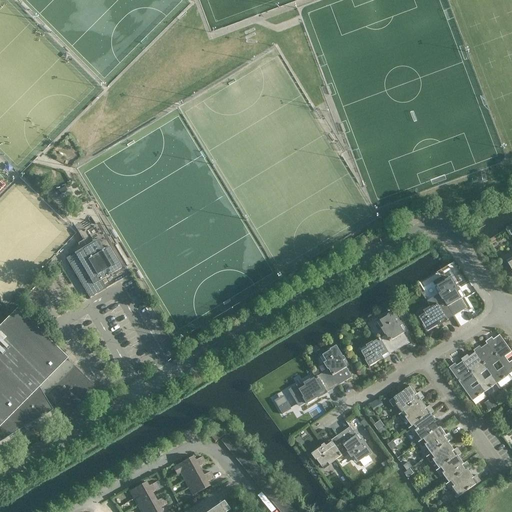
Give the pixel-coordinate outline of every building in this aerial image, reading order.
[(79,246),(80,248),(89,243),(97,238),(103,248),(108,245),(121,267),(124,265),(98,221),(95,223),(94,222),(81,229),(78,231),(83,239),(77,242),(79,246)] [(121,267),(108,245),(103,248),(97,238),(89,243),(80,248),(66,256),(90,296),(106,286),(101,279),(121,267)] [(467,308),(456,289),(458,288),(451,277),(437,286),(441,292),(439,293),(433,297),(435,300),(429,303),(432,307),(443,300),(453,317),(467,308)] [(426,315),(424,316),(420,319),(428,332),(453,317),(443,300),(432,307),(424,312),(426,315)] [(0,429),(42,388),(46,394),(48,397),(71,421),(100,392),(89,381),(18,310),(0,327),(0,429)] [(387,335),(396,351),(410,343),(399,325),(402,324),(395,312),(381,321),(385,327),(382,328),(387,335)] [(369,349),(363,352),(363,353),(371,366),(396,351),(387,335),(367,346),(369,349)] [(488,344),(510,375),(511,373),(511,351),(500,335),(493,340),(492,338),(486,342),(488,344)] [(511,380),(511,377),(510,375),(488,344),(481,349),(479,347),(474,351),(475,353),(498,384),(508,376),(511,381),(511,380)] [(338,347),(328,352),(324,355),(328,361),(325,363),(329,370),(338,386),(352,377),(342,359),(344,358),(338,347)] [(463,361),(485,392),(496,385),(499,390),(501,388),(498,384),(475,353),(469,357),(467,355),(462,359),(463,361)] [(489,397),(485,392),(463,361),(457,366),(455,364),(449,368),(473,401),(484,393),(487,398),(489,397)] [(338,386),(329,370),(305,384),(306,387),(299,391),(307,404),(338,386)] [(399,415),(421,400),(424,398),(420,392),(417,394),(412,386),(390,401),(394,407),(397,405),(402,411),(398,414),(399,415)] [(48,397),(46,394),(42,388),(0,429),(0,444),(0,445),(57,412),(48,397)] [(373,410),(383,404),(380,399),(370,405),(373,410)] [(431,414),(434,412),(430,406),(427,408),(421,400),(399,415),(403,421),(407,419),(411,425),(408,427),(409,429),(431,414)] [(490,400),(485,404),(490,410),(495,407),(490,400)] [(441,428),(444,426),(439,419),(436,422),(431,414),(409,429),(413,435),(417,432),(421,439),(418,441),(419,443),(441,428)] [(350,427),(337,436),(348,452),(352,458),(355,456),(359,462),(360,462),(364,467),(372,461),(369,456),(372,453),(365,442),(362,444),(350,427)] [(449,442),(453,440),(449,433),(446,435),(441,428),(419,443),(423,449),(426,446),(431,453),(426,456),(427,458),(449,442)] [(212,436),(213,438),(216,442),(225,435),(220,429),(212,436)] [(226,445),(235,438),(231,433),(222,440),(226,445)] [(337,436),(313,454),(322,466),(327,462),(329,465),(348,452),(337,436)] [(235,438),(226,445),(230,450),(239,442),(235,438)] [(233,454),(242,447),(239,442),(230,450),(233,454)] [(459,456),(461,455),(457,448),(454,450),(449,442),(427,458),(431,463),(434,461),(439,468),(436,470),(437,471),(459,456)] [(242,447),(233,454),(237,459),(246,451),(242,447)] [(246,451),(237,459),(241,463),(250,456),(246,451)] [(245,468),(254,461),(250,456),(241,463),(245,468)] [(469,470),(471,468),(467,462),(464,464),(459,456),(437,471),(441,477),(444,475),(448,481),(445,483),(446,485),(469,470)] [(196,462),(193,457),(177,466),(177,467),(174,469),(178,476),(181,474),(204,461),(202,458),(196,462)] [(185,481),(201,472),(199,468),(206,464),(204,461),(181,474),(185,481)] [(248,472),(257,465),(254,461),(245,468),(248,472)] [(257,465),(248,472),(252,477),(261,470),(257,465)] [(256,482),(265,474),(261,470),(252,477),(256,482)] [(469,470),(446,485),(450,491),(454,489),(458,495),(455,497),(456,499),(481,482),(476,476),(474,478),(469,470)] [(189,489),(212,476),(211,473),(204,476),(201,472),(185,481),(189,489)] [(265,474),(256,482),(260,486),(269,479),(265,474)] [(212,476),(189,489),(193,497),(210,487),(207,483),(214,479),(212,476)] [(263,491),(272,483),(269,479),(260,486),(263,491)] [(134,500),(157,487),(156,484),(149,487),(146,483),(130,492),(134,500)] [(272,483),(263,491),(267,495),(276,488),(272,483)] [(159,490),(157,487),(134,500),(138,507),(155,498),(152,494),(159,490)] [(271,500),(280,492),(276,488),(267,495),(271,500)] [(280,492),(271,500),(275,504),(284,497),(280,492)] [(284,497),(275,504),(278,509),(287,502),(284,497)] [(157,502),(155,498),(138,507),(140,511),(147,511),(166,502),(164,498),(157,502)] [(166,502),(147,511),(162,511),(160,509),(167,505),(166,502)] [(181,502),(176,505),(179,511),(184,508),(181,502)] [(280,511),(284,511),(291,506),(287,502),(278,509),(280,511)] [(228,511),(229,511),(223,503),(218,506),(220,509),(215,511),(228,511)]
